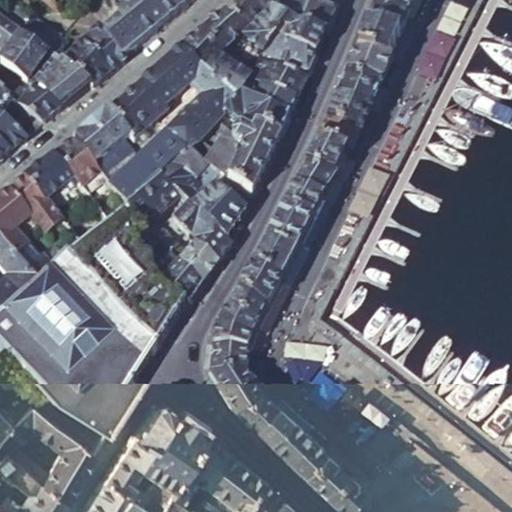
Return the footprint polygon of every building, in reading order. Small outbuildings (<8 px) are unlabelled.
[(50,0),(49,2),(57,8),(64,0),(50,0)] [(131,0),(118,0),(107,10),(113,16),(131,0)] [(168,26),(190,9),(181,0),(131,0),(113,16),(121,25),(116,29),(136,54),(136,53),(168,26)] [(181,0),(190,9),(198,0),(181,0)] [(275,4),(279,0),(240,0),(228,14),(248,35),(275,4)] [(338,14),(311,0),(289,0),(274,17),(297,31),(327,41),(333,27),(338,14)] [(311,0),(338,14),(340,14),(345,1),(345,0),(311,0)] [(377,0),(374,9),(411,19),(416,5),(418,0),(377,0)] [(372,15),(366,28),(402,37),(407,27),(411,19),(374,9),(372,15)] [(19,10),(8,26),(24,37),(35,21),(19,10)] [(227,55),(240,43),(248,35),(228,14),(226,12),(214,22),(201,33),(227,55)] [(297,31),(274,17),(246,48),(265,64),(282,46),(318,62),(323,51),(327,41),(297,31)] [(8,26),(0,19),(0,51),(7,58),(9,60),(23,39),(24,37),(8,26)] [(50,55),(60,39),(35,21),(24,37),(23,39),(50,55)] [(362,38),(357,52),(391,62),(397,50),(402,37),(366,28),(362,38)] [(132,57),(136,54),(116,29),(106,37),(126,62),(132,57)] [(128,65),(126,62),(106,37),(100,30),(91,37),(83,45),(111,78),(120,70),(128,65)] [(219,64),(227,55),(201,33),(193,42),(184,51),(182,52),(209,77),(219,64)] [(58,61),(63,53),(70,44),(61,37),(61,39),(60,39),(50,55),(58,61)] [(55,76),(64,67),(58,61),(50,55),(23,39),(9,60),(34,80),(36,77),(46,86),(55,76)] [(103,84),(111,78),(83,45),(71,59),(64,67),(92,89),(94,91),(103,84)] [(282,46),(265,64),(310,81),(311,81),(314,71),(318,63),(318,62),(282,46)] [(209,77),(182,52),(166,66),(142,87),(170,116),(181,105),(183,106),(190,98),(186,92),(190,88),(205,101),(220,86),(209,77)] [(353,62),(348,74),(380,86),(386,74),(391,62),(357,52),(353,62)] [(58,61),(64,67),(71,59),(63,53),(58,61)] [(229,70),(219,64),(209,77),(220,86),(239,104),(255,87),(255,86),(243,79),(251,66),(237,57),(229,70)] [(30,85),(34,80),(9,60),(7,58),(2,63),(30,85)] [(309,86),(264,66),(255,86),(255,87),(300,106),(304,96),(309,86)] [(83,97),(92,89),(64,67),(55,76),(46,86),(54,93),(53,94),(70,108),(83,97)] [(0,93),(9,81),(0,73),(0,93)] [(380,86),(348,74),(344,83),(337,98),(368,111),(374,98),(380,86)] [(225,119),(239,104),(220,86),(205,101),(169,135),(168,136),(188,155),(193,152),(214,130),(220,125),(225,120),(225,119)] [(170,116),(142,87),(132,96),(159,124),(170,116)] [(239,104),(293,122),(297,114),(300,106),(255,87),(239,104)] [(64,113),(49,100),(35,89),(20,109),(44,128),(47,125),(48,126),(55,120),(64,113)] [(0,112),(4,116),(13,104),(0,94),(0,112)] [(64,113),(70,108),(53,94),(49,100),(64,113)] [(159,124),(132,96),(111,113),(131,140),(134,145),(136,144),(137,145),(159,124)] [(368,111),(337,98),(333,109),(327,122),(329,124),(356,136),(363,122),(368,111)] [(40,132),(44,128),(20,109),(13,104),(4,116),(5,116),(33,138),(40,132)] [(258,132),(284,143),(289,132),(293,122),(239,104),(225,119),(225,120),(220,125),(228,133),(231,136),(240,129),(251,139),(258,132)] [(131,140),(111,113),(105,117),(126,144),(131,140)] [(97,169),(114,154),(126,144),(105,117),(75,143),(97,169)] [(23,148),(30,142),(2,120),(0,118),(0,149),(11,158),(23,148)] [(356,136),(329,124),(325,134),(321,145),(346,158),(352,146),(356,136)] [(225,137),(228,133),(220,125),(214,130),(218,134),(225,137)] [(248,200),(254,202),(255,202),(271,169),(284,143),(258,132),(251,139),(240,129),(231,136),(206,164),(193,152),(188,155),(160,181),(170,189),(172,188),(186,175),(205,191),(211,185),(214,182),(220,177),(229,186),(231,186),(248,200)] [(128,207),(160,181),(188,155),(168,136),(140,163),(130,173),(113,190),(128,207)] [(83,192),(102,176),(97,169),(75,143),(55,159),(79,188),(83,192)] [(130,173),(140,163),(126,144),(114,154),(130,173)] [(307,166),(335,179),(341,168),(346,158),(321,145),(318,144),(314,152),(307,166)] [(0,167),(6,162),(11,158),(0,149),(0,167)] [(102,176),(113,190),(130,173),(114,154),(97,169),(102,176)] [(71,195),(79,188),(55,159),(28,181),(27,182),(49,205),(67,190),(70,194),(71,195)] [(302,175),(296,188),(324,201),(331,189),(335,179),(307,166),(302,175)] [(241,230),(248,215),(211,185),(205,191),(186,175),(172,188),(185,202),(189,205),(185,208),(188,211),(191,208),(234,252),(235,251),(234,247),(241,230)] [(185,202),(172,188),(170,189),(160,181),(128,207),(149,229),(155,222),(174,206),(178,210),(185,202)] [(51,239),(67,225),(57,215),(49,205),(27,182),(18,190),(50,225),(44,231),(51,239)] [(287,210),(314,222),(320,210),(324,201),(296,188),(292,196),(285,209),(287,210)] [(13,194),(34,219),(44,231),(50,225),(18,190),(13,194)] [(67,190),(49,205),(57,215),(70,204),(65,198),(70,194),(67,190)] [(31,251),(17,233),(34,219),(13,194),(12,194),(0,203),(0,238),(38,287),(53,272),(43,261),(33,249),(31,251)] [(180,212),(185,208),(189,205),(185,202),(178,210),(180,212)] [(175,326),(187,306),(172,291),(163,279),(168,276),(163,269),(158,271),(150,262),(167,248),(149,229),(128,207),(117,218),(110,225),(72,255),(112,304),(158,350),(160,351),(175,326)] [(228,260),(234,252),(191,208),(188,211),(185,208),(180,212),(183,216),(175,224),(198,246),(220,269),(220,270),(228,260)] [(279,224),(268,244),(296,258),(306,238),(314,222),(287,210),(279,224)] [(110,225),(117,218),(112,211),(104,218),(110,225)] [(206,289),(216,274),(192,251),(186,257),(181,252),(183,250),(155,222),(149,229),(167,248),(206,289)] [(22,300),(38,287),(0,238),(0,268),(10,282),(8,284),(22,300)] [(263,254),(256,267),(282,286),(290,270),(296,258),(268,244),(263,254)] [(216,274),(220,269),(198,246),(192,251),(216,274)] [(200,298),(206,289),(167,248),(150,262),(158,271),(163,269),(168,276),(163,279),(172,291),(187,306),(192,311),(200,298)] [(131,394),(158,350),(112,304),(72,255),(53,272),(38,287),(22,300),(4,317),(0,320),(0,359),(6,353),(51,402),(105,434),(105,433),(107,433),(131,394)] [(247,280),(239,293),(267,314),(276,298),(282,286),(256,267),(247,280)] [(0,310),(4,317),(22,300),(8,284),(0,290),(0,310)] [(230,312),(260,330),(264,322),(267,314),(239,293),(234,302),(228,311),(230,312)] [(226,319),(221,328),(255,340),(258,334),(260,330),(230,312),(226,319)] [(214,349),(248,353),(249,354),(253,347),(256,340),(255,340),(221,328),(219,329),(217,335),(215,342),(214,349)] [(222,393),(231,407),(257,390),(249,381),(244,376),(246,362),(248,353),(214,349),(213,363),(212,376),(222,393)] [(250,428),(274,406),(266,398),(257,390),(231,407),(242,419),(250,428)] [(131,436),(151,449),(175,413),(162,403),(150,405),(130,435),(131,436)] [(0,418),(8,427),(28,409),(24,405),(9,419),(0,410),(0,418)] [(94,456),(30,406),(28,409),(8,427),(0,434),(0,446),(13,459),(18,455),(13,450),(17,446),(32,431),(59,454),(45,477),(38,470),(33,476),(42,485),(62,503),(65,505),(94,456)] [(260,437),(265,441),(287,418),(282,413),(274,406),(250,428),(260,437)] [(152,511),(166,494),(201,431),(189,423),(175,413),(151,449),(137,469),(152,479),(142,492),(132,485),(124,497),(128,500),(144,511),(152,511)] [(283,458),(305,436),(297,428),(287,418),(265,441),(275,451),(283,458)] [(198,485),(223,450),(212,441),(201,431),(166,494),(176,501),(190,479),(198,485)] [(136,469),(137,469),(151,449),(131,436),(118,457),(136,469)] [(293,467),(301,474),(322,451),(315,445),(305,436),(283,458),(293,467)] [(34,496),(42,485),(33,476),(13,459),(0,446),(0,504),(6,495),(1,492),(2,490),(0,487),(0,473),(0,474),(32,498),(34,496)] [(13,459),(33,476),(38,470),(37,469),(40,466),(17,446),(13,450),(18,455),(13,459)] [(237,511),(259,480),(245,469),(223,450),(198,485),(205,490),(189,511),(183,506),(176,501),(166,494),(152,511),(237,511)] [(311,484),(320,492),(340,469),(332,461),(322,451),(301,474),(311,484)] [(133,474),(136,469),(118,457),(114,461),(133,474)] [(124,497),(132,485),(127,482),(133,474),(114,461),(101,481),(124,497)] [(355,511),(363,499),(361,489),(359,487),(350,478),(340,469),(320,492),(335,507),(341,511),(355,511)] [(183,506),(198,485),(190,479),(176,501),(183,506)] [(266,511),(277,497),(268,489),(259,480),(237,511),(266,511)] [(119,511),(128,500),(124,497),(101,481),(83,510),(85,511),(119,511)] [(55,511),(62,503),(42,485),(34,496),(32,498),(27,503),(29,506),(31,507),(34,505),(37,509),(36,510),(34,511),(55,511)] [(205,490),(198,485),(183,506),(189,511),(205,490)] [(0,504),(0,511),(11,511),(17,505),(6,495),(0,504)] [(293,511),(284,503),(277,497),(266,511),(293,511)] [(144,511),(128,500),(119,511),(144,511)] [(34,511),(31,507),(29,506),(27,503),(17,505),(11,511),(34,511)]
